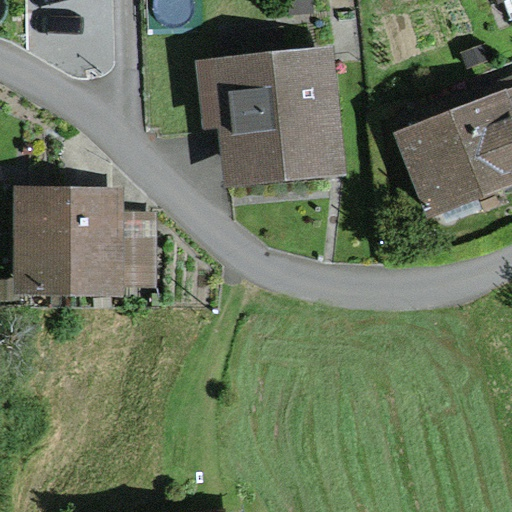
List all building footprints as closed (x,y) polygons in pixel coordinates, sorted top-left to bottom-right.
[(316,14),(314,0),(288,0),(291,17),(316,14)] [(348,178),(332,48),(286,54),(283,27),(221,34),(225,61),(194,65),(202,135),(216,133),(223,193),(348,178)] [(489,60),(483,45),(460,54),(466,70),(489,60)] [(511,75),(484,87),(489,99),(393,138),(428,224),(511,189),(511,75)] [(125,298),(124,290),(156,290),(155,213),(123,214),(122,189),(12,191),(14,300),(125,298)]
